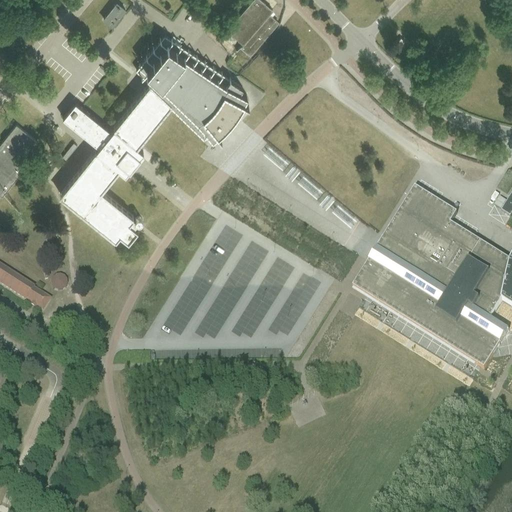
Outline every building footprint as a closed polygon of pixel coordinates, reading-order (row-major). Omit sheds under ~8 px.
[(221,37),(229,43),(237,50),(241,46),(241,47),(237,52),(246,60),(250,55),(242,48),(243,48),(250,54),(279,22),(269,13),(273,9),(262,0),(246,0),(250,3),(244,10),(241,6),(235,13),(239,16),(221,37)] [(113,25),(126,9),(117,2),(104,18),(113,25)] [(247,94),(241,90),(243,86),(165,34),(136,69),(150,82),(111,130),(76,101),(63,117),(99,146),(61,193),(116,238),(120,233),(129,239),(138,228),(134,225),(137,222),(138,222),(140,223),(141,222),(142,221),(142,220),(143,219),(142,217),(141,216),(140,215),(138,216),(137,216),(136,217),(101,189),(118,167),(125,173),(129,169),(144,151),(136,145),(171,102),(204,134),(208,131),(213,137),(218,133),(221,137),(222,136),(219,133),(215,128),(221,123),(225,119),(229,114),(232,110),(235,105),(239,98),(244,101),(248,103),(249,102),(244,100),(247,94)] [(0,193),(2,195),(28,164),(22,159),(26,154),(26,155),(38,141),(17,124),(0,144),(0,193)] [(352,288),(480,368),(484,371),(508,332),(489,320),(502,301),(511,307),(511,259),(510,262),(450,225),(456,215),(415,189),(352,288)] [(511,194),(501,212),(510,218),(511,214),(511,194)] [(0,285),(25,302),(26,301),(42,311),(49,300),(42,296),(40,298),(38,296),(39,294),(33,290),(33,289),(0,267),(0,285)] [(62,293),(66,279),(53,275),(48,289),(62,293)] [(261,355),(261,359),(278,359),(278,346),(258,345),(258,350),(251,350),(251,355),(261,355)]
